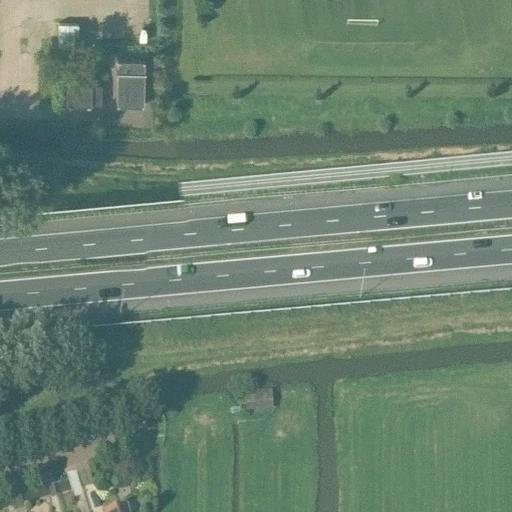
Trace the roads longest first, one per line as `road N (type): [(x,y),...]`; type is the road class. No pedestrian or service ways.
road 1 (motorway): [(511,205),(0,252)]
road 2 (motorway): [(0,295),(511,249)]
road 3 (residential): [(0,479),(116,444)]
